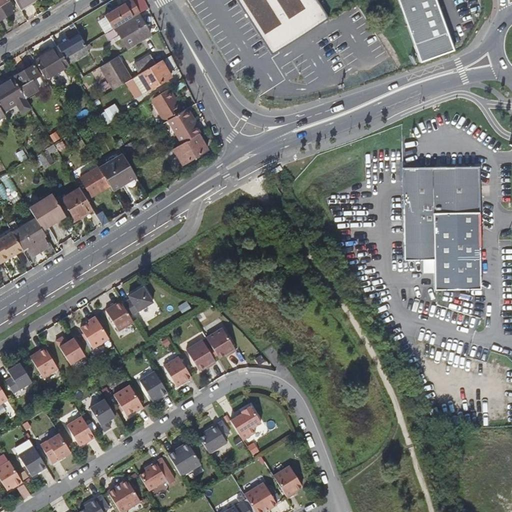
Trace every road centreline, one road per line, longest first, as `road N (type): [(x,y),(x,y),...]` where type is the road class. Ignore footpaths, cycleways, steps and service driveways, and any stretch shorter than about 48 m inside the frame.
road 1 (residential): [(340,500),(296,400),(263,382),(227,387),(30,511)]
road 2 (residential): [(0,348),(182,237),(202,183)]
road 3 (unknown): [(511,339),(443,328),(407,307),(374,194)]
road 4 (residential): [(378,104),(262,112),(191,53)]
road 5 (secondary): [(0,311),(172,202)]
road 6 (secondary): [(258,148),(378,104)]
road 7 (secondary): [(378,104),(493,57)]
